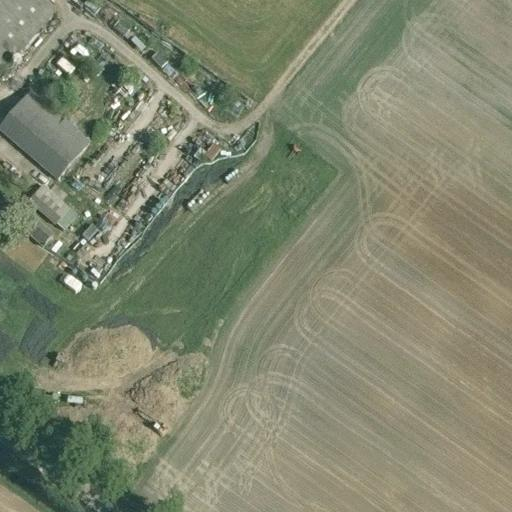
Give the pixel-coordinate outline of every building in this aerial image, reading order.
[(0,0),(0,73),(54,11),(40,0),(0,0)] [(79,70),(88,83),(98,76),(90,63),(79,70)] [(0,128),(0,132),(57,181),(88,145),(30,94),(0,128)] [(55,226),(63,233),(78,217),(43,185),(27,203),(54,227),(55,226)] [(19,230),(42,249),(52,236),(30,217),(19,230)] [(102,266),(84,279),(92,291),(110,277),(102,266)]
